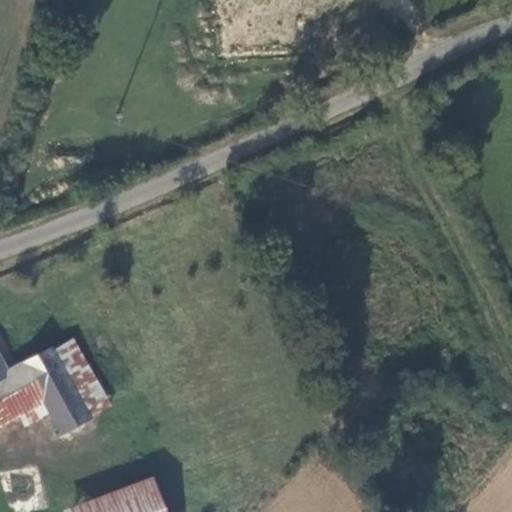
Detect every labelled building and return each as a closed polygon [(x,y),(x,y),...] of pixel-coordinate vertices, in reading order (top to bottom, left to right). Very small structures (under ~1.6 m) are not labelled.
[(470,0),(418,0),(429,27),(474,8),(470,0)] [(59,350),(42,358),(79,423),(80,425),(98,414),(59,350)] [(53,438),(79,423),(42,358),(39,353),(38,351),(5,369),(7,373),(0,377),(0,421),(11,416),(18,429),(41,417),(53,438)] [(162,511),(147,474),(118,486),(133,511),(162,511)] [(58,511),(133,511),(118,486),(58,510),(58,511)]
